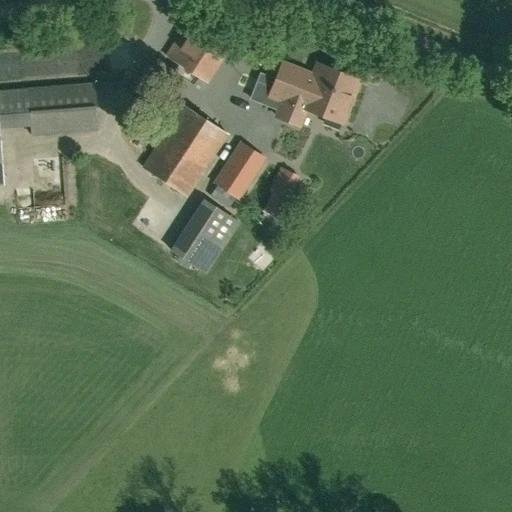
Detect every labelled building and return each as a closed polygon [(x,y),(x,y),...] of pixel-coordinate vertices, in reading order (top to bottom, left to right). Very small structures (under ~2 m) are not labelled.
[(235,43),(220,33),(191,15),(167,58),(210,86),(235,43)] [(299,126),(306,109),(343,124),(360,81),(317,64),(313,75),(282,63),(268,98),(283,103),(277,117),(299,126)] [(95,83),(0,90),(0,181),(3,181),(0,137),(0,126),(31,125),(32,135),(98,130),(95,83)] [(187,196),(227,134),(184,105),(143,167),(187,196)] [(239,200),(266,159),(241,143),(214,184),(239,200)] [(272,193),(263,212),(276,219),(285,199),(286,200),(298,177),(283,169),(271,192),(272,193)] [(205,200),(171,251),(205,273),(238,222),(205,200)]
